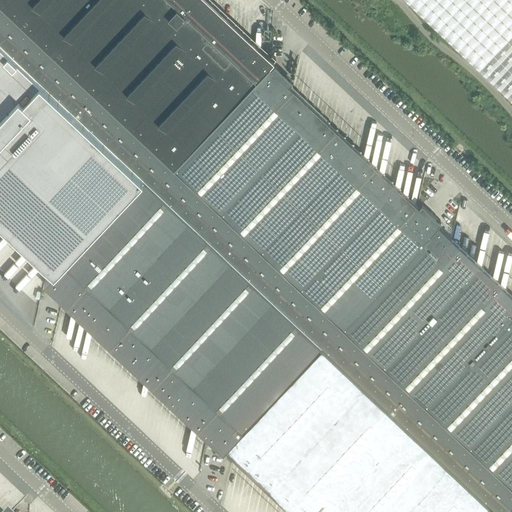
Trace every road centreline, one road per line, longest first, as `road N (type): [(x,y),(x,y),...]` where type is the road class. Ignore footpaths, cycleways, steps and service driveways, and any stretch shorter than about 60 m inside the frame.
road 1 (unclassified): [(511,226),(271,0)]
road 2 (unclassified): [(0,306),(218,511)]
